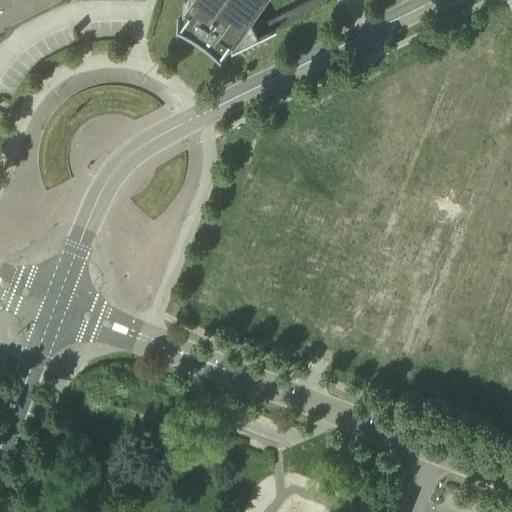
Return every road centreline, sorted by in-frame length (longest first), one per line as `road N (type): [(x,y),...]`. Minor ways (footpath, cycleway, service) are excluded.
road 1 (residential): [(57,301),(93,207),(124,157),(436,0)]
road 2 (residential): [(511,481),(57,301)]
road 3 (residential): [(0,449),(57,301)]
